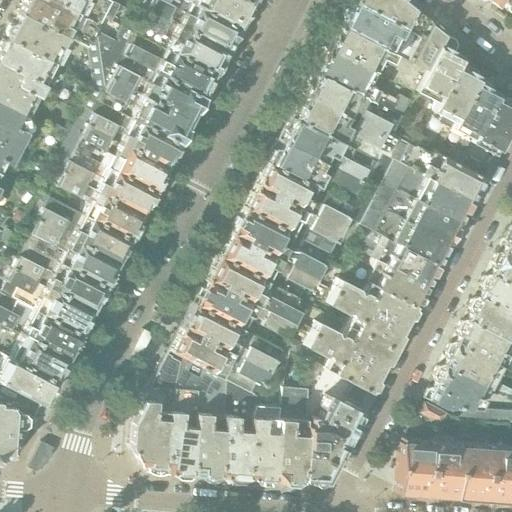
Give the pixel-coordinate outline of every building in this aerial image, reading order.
[(70,41),(85,48),(104,59),(109,50),(108,50),(112,41),(96,32),(103,19),(108,22),(117,5),(106,0),(21,0),(16,10),(71,39),(70,41)] [(147,0),(144,8),(142,12),(166,24),(172,26),(221,50),(233,26),(188,5),(189,4),(181,0),(147,0)] [(181,0),(189,4),(188,5),(233,26),(246,3),(240,0),(181,0)] [(394,29),(383,50),(390,54),(391,54),(396,57),(404,60),(421,69),(441,35),(443,32),(402,0),(346,0),(345,2),(394,29)] [(511,0),(497,0),(504,5),(504,11),(511,17),(511,16),(511,0)] [(333,25),(383,50),(394,29),(345,2),(333,25)] [(71,39),(16,10),(3,36),(54,62),(57,64),(70,41),(71,39)] [(211,70),(221,50),(171,26),(168,32),(163,30),(166,24),(142,12),(132,32),(211,70)] [(333,25),(322,46),(369,70),(411,92),(412,90),(422,69),(421,69),(404,60),(396,57),(391,54),(390,54),(383,50),(333,25)] [(118,55),(130,31),(120,26),(112,41),(108,50),(109,50),(118,55)] [(211,70),(132,32),(120,56),(198,94),(211,70)] [(452,40),(441,35),(421,69),(422,69),(412,90),(433,101),(434,103),(454,65),(458,56),(451,52),(454,46),(452,40)] [(38,94),(54,62),(3,36),(0,41),(0,64),(0,65),(2,62),(19,71),(13,82),(38,94)] [(362,83),(369,70),(322,46),(310,69),(401,114),(408,100),(396,94),(393,98),(362,83)] [(91,84),(104,59),(85,48),(86,62),(88,73),(89,83),(91,84)] [(176,137),(198,94),(120,56),(118,55),(109,50),(104,59),(91,84),(86,93),(176,137)] [(0,105),(25,118),(38,94),(13,82),(19,71),(2,62),(0,65),(0,64),(0,105)] [(88,73),(86,62),(77,62),(78,74),(88,73)] [(280,63),(272,79),(284,85),(292,69),(280,63)] [(452,122),(475,78),(476,76),(474,71),(466,67),(461,69),(454,65),(434,103),(433,101),(429,110),(451,122),(452,122)] [(380,153),(392,131),(401,114),(310,69),(309,71),(310,72),(306,86),(302,94),(342,114),(346,107),(348,108),(356,112),(353,119),(361,123),(347,148),(375,162),(379,156),(380,153)] [(470,139),(493,97),(495,93),(487,89),(485,84),(475,78),(452,122),(451,122),(447,128),(470,139)] [(51,106),(55,98),(43,92),(39,99),(51,106)] [(176,137),(86,93),(47,167),(60,174),(87,186),(137,211),(149,189),(176,137)] [(340,123),(348,108),(346,107),(342,114),(302,94),(302,95),(288,114),(287,114),(287,115),(338,142),(347,148),(361,123),(353,119),(348,128),(340,123)] [(501,101),(493,97),(468,143),(491,155),(511,114),(511,102),(506,99),(501,101)] [(20,129),(25,118),(0,105),(0,143),(13,150),(23,131),(20,129)] [(332,152),(338,142),(287,115),(274,138),(319,161),(323,154),(332,159),(328,166),(356,182),(363,186),(375,162),(347,148),(341,157),(332,152)] [(60,138),(65,130),(54,124),(49,132),(60,138)] [(380,153),(468,200),(480,177),(457,165),(429,150),(392,131),(380,153)] [(315,169),(319,161),(274,138),(263,159),(312,187),(323,192),(329,182),(350,193),(356,182),(328,166),(324,173),(315,169)] [(5,164),(13,150),(0,143),(0,163),(1,162),(5,164)] [(25,161),(28,155),(18,150),(15,156),(25,161)] [(458,161),(462,153),(456,150),(452,158),(458,161)] [(435,263),(468,200),(380,153),(379,156),(375,162),(363,186),(352,207),(346,218),(377,235),(393,243),(435,263)] [(263,159),(251,183),(340,229),(346,218),(352,207),(331,196),(323,192),(312,187),(263,159)] [(125,236),(137,211),(87,186),(60,174),(53,187),(86,203),(80,214),(125,236)] [(34,194),(39,185),(27,179),(23,188),(34,194)] [(340,229),(251,183),(239,207),(328,252),(340,229)] [(327,254),(328,252),(239,207),(226,231),(284,261),(315,276),(322,264),(317,262),(322,253),(315,249),(316,248),(327,254)] [(112,260),(125,236),(80,214),(74,225),(41,208),(33,222),(68,238),(112,260)] [(0,245),(5,248),(18,225),(7,220),(0,232),(0,245)] [(100,284),(112,260),(68,238),(33,222),(21,246),(100,284)] [(511,228),(508,227),(501,240),(503,244),(499,252),(511,258),(511,228)] [(308,290),(315,276),(284,261),(226,231),(214,255),(265,280),(296,297),(302,287),(308,290)] [(424,284),(435,263),(393,243),(377,235),(366,255),(374,259),(382,264),(382,263),(424,284)] [(88,308),(100,284),(21,246),(9,270),(88,308)] [(511,287),(511,258),(499,252),(494,254),(490,262),(492,267),(488,275),(511,287)] [(291,308),(296,297),(265,280),(214,255),(202,278),(252,303),(257,306),(291,324),(298,312),(291,308)] [(413,306),(424,284),(382,263),(382,264),(374,259),(363,281),(365,282),(413,306)] [(88,308),(9,270),(0,286),(0,293),(21,304),(75,332),(88,308)] [(511,287),(488,275),(482,276),(482,277),(478,284),(480,290),(476,297),(511,316),(511,287)] [(291,324),(257,306),(252,303),(202,278),(189,302),(240,328),(245,318),(283,338),(291,324)] [(413,306),(365,282),(360,291),(356,293),(354,288),(335,278),(328,290),(402,327),(413,306)] [(391,348),(402,327),(328,290),(322,302),(342,312),(346,311),(348,316),(356,320),(351,329),(391,348)] [(75,332),(21,304),(21,305),(0,294),(0,324),(12,330),(63,356),(75,332)] [(511,343),(511,342),(511,316),(476,297),(471,299),(466,307),(468,312),(464,320),(511,343)] [(234,339),(240,328),(189,302),(177,326),(228,351),(232,354),(267,372),(273,360),(234,339)] [(391,348),(351,329),(346,337),(338,333),(334,335),(332,330),(313,320),(307,331),(380,369),(391,348)] [(511,343),(464,320),(459,321),(455,330),(456,335),(452,343),(500,366),(511,343)] [(0,352),(51,378),(63,356),(12,330),(0,324),(0,352)] [(267,372),(232,354),(228,351),(177,326),(165,349),(178,356),(224,381),(254,397),(267,372)] [(141,330),(128,355),(137,359),(150,334),(141,330)] [(380,369),(307,331),(300,344),(319,355),(324,354),(325,358),(334,363),(329,372),(350,383),(362,390),(368,393),(380,369)] [(488,389),(500,366),(452,343),(447,344),(443,352),(445,357),(441,365),(488,389)] [(0,383),(38,404),(51,378),(0,352),(0,383)] [(160,472),(161,472),(169,387),(176,362),(169,357),(169,356),(163,353),(128,421),(125,446),(135,464),(144,472),(157,473),(160,472)] [(216,476),(220,414),(224,381),(178,356),(176,362),(169,387),(161,472),(169,473),(174,478),(184,479),(189,475),(189,474),(197,474),(197,475),(201,480),(211,481),(216,477),(216,476)] [(424,389),(420,397),(423,399),(436,405),(448,406),(458,407),(464,407),(470,408),(476,408),(478,408),(488,389),(441,365),(435,367),(431,375),(433,381),(429,387),(424,389)] [(243,479),(247,416),(254,397),(224,381),(220,414),(216,476),(224,476),(224,477),(229,482),(238,483),(243,479)] [(0,383),(0,460),(4,458),(12,452),(17,446),(38,404),(0,383)] [(511,391),(498,384),(494,391),(509,396),(511,391)] [(302,425),(299,480),(307,480),(307,481),(313,482),(318,482),(318,480),(322,481),(339,449),(337,447),(340,442),(342,443),(358,412),(324,393),(316,407),(319,408),(314,416),(307,416),(307,425),(302,425)] [(277,406),(275,424),(271,480),(279,480),(279,481),(283,486),(293,487),(298,483),(299,480),(302,425),(303,408),(304,399),(278,397),(278,407),(277,406)] [(423,417),(429,420),(438,425),(443,415),(444,414),(421,402),(416,413),(423,417)] [(457,416),(458,407),(448,406),(448,412),(457,416)] [(262,417),(247,416),(243,478),(252,478),(252,479),(256,484),(266,485),(271,481),(271,480),(275,424),(261,423),(262,417)] [(36,442),(24,467),(28,469),(28,470),(31,471),(32,471),(34,470),(36,468),(39,466),(43,461),(45,457),(47,453),(46,452),(48,448),(36,442)] [(451,497),(455,446),(426,444),(396,442),(392,493),(451,497)] [(511,449),(455,446),(451,497),(451,498),(510,503),(510,501),(511,476),(511,449)]
